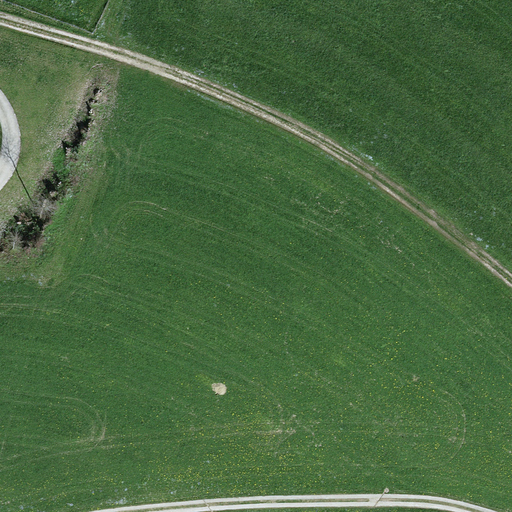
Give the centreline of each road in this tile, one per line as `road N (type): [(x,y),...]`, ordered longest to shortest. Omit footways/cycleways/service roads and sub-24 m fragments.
road 1 (track): [(511,282),(358,166),(273,117),(0,18)]
road 2 (track): [(480,511),(387,499),(129,511)]
